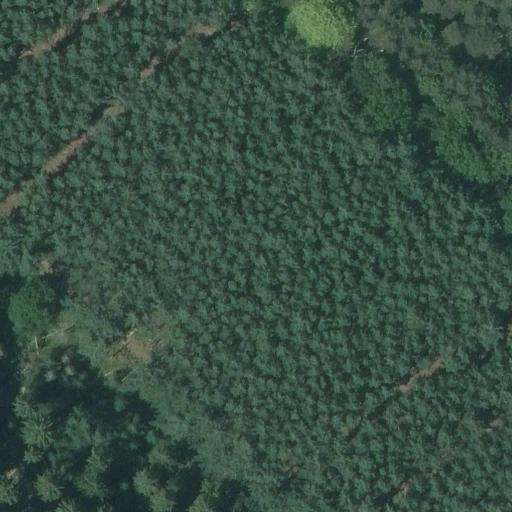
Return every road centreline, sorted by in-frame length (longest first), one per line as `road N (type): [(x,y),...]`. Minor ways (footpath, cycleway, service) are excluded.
road 1 (track): [(311,511),(0,228)]
road 2 (track): [(309,0),(511,173)]
